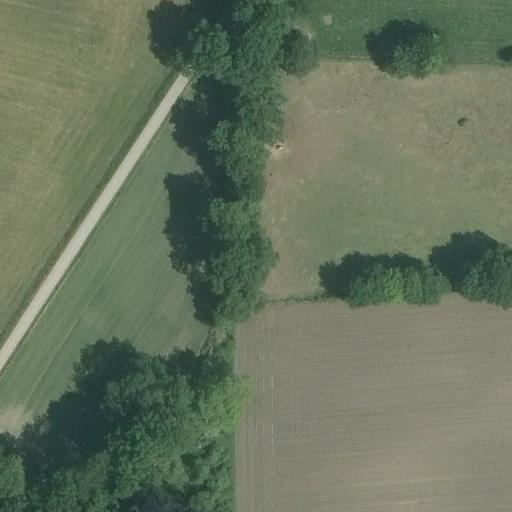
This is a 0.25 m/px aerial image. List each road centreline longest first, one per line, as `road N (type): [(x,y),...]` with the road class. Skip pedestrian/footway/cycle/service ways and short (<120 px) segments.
road 1 (unclassified): [(242,0),(0,361)]
road 2 (track): [(137,511),(0,478)]
